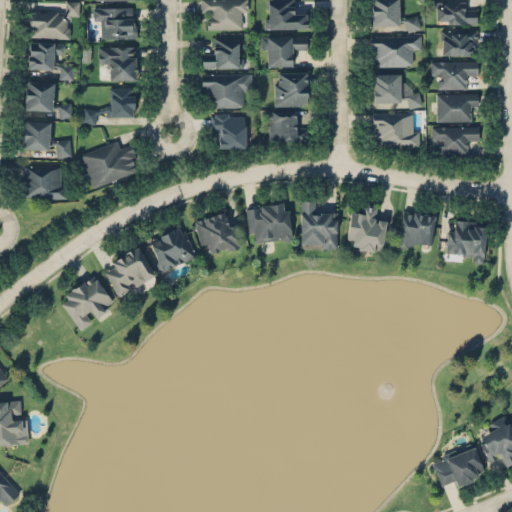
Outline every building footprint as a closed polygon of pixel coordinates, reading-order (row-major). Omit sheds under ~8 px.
[(79,0),(62,0),(62,9),(30,8),(29,36),(68,37),(68,17),(78,17),(79,0)] [(246,27),(246,0),(200,0),(200,11),(209,11),(209,27),(246,27)] [(295,0),(265,0),(265,27),(306,27),(306,7),(295,7),(295,0)] [(397,23),(397,0),(371,0),(371,23),(397,23)] [(435,0),(435,22),(476,22),(476,5),(465,5),(465,0),(435,0)] [(135,37),(135,6),(92,6),(92,20),(101,20),(101,37),(135,37)] [(407,31),(420,28),(417,14),(404,17),(407,31)] [(476,53),(476,31),(440,31),(440,53),(476,53)] [(260,34),(260,64),(295,64),(295,48),(306,48),(306,34),(260,34)] [(420,52),(420,34),(371,34),(371,65),(410,65),(410,52),(420,52)] [(211,35),(211,55),(201,55),(201,66),(241,66),(241,35),(211,35)] [(62,40),(28,40),(28,67),(52,67),(52,52),(62,52),(62,40)] [(135,44),(98,44),(98,66),(108,66),(108,78),(135,78),(135,44)] [(429,59),(429,78),(438,78),(438,88),(467,88),(467,76),(476,76),(476,59),(429,59)] [(306,70),(273,70),(273,105),(306,105),(306,70)] [(251,71),(200,72),(200,96),(209,96),(209,106),(241,106),(241,94),(251,94),(251,71)] [(399,73),(372,73),(372,101),(399,101),(399,73)] [(24,109),(51,109),(51,80),(24,80),(24,109)] [(82,105),(82,121),(96,122),(96,114),(133,114),(133,86),(108,86),(108,106),(82,105)] [(403,94),(409,107),(421,102),(416,89),(403,94)] [(435,92),(435,120),(467,120),(467,109),(476,109),(476,92),(435,92)] [(71,114),(69,102),(57,104),(59,116),(71,114)] [(265,141),(308,141),(308,124),(296,124),(296,109),(265,109),(265,141)] [(245,147),(245,112),(212,112),(212,147),(245,147)] [(373,145),(418,144),(418,131),(411,132),(410,112),(372,113),(373,145)] [(22,147),(48,148),(49,120),(23,119),(22,147)] [(467,153),(467,141),(478,141),(477,124),(431,125),(431,141),(440,141),(440,153),(467,153)] [(70,156),(70,138),(55,138),(55,156),(70,156)] [(134,172),(130,161),(137,159),(131,143),(120,146),(118,138),(80,152),(92,186),(134,172)] [(62,162),(20,162),(20,197),(62,197),(62,162)] [(298,246),(336,246),(336,209),(318,209),(318,198),(298,198),(298,246)] [(249,242),(291,238),(287,200),(245,205),(249,242)] [(352,247),(381,251),(386,217),(376,216),(378,204),(361,202),(360,212),(349,210),(345,237),(353,239),(352,247)] [(200,246),(209,244),(210,252),(238,245),(229,209),(193,218),(200,246)] [(396,245),(415,247),(416,241),(431,243),(434,213),(400,209),(396,245)] [(485,221),(455,219),(454,227),(446,226),(445,254),(483,256),(485,221)] [(196,255),(182,224),(147,239),(161,270),(196,255)] [(154,275),(138,245),(100,264),(116,295),(154,275)] [(114,302),(92,272),(56,298),(79,328),(114,302)] [(0,384),(8,379),(0,366),(0,384)] [(26,418),(19,418),(18,399),(0,399),(0,443),(26,443),(26,418)] [(490,462),(499,457),(505,466),(511,462),(511,426),(504,412),(486,423),(490,430),(476,437),(490,462)] [(453,486),(485,473),(472,442),(429,460),(439,483),(450,479),(453,486)] [(19,491),(0,470),(0,499),(4,504),(19,491)]
